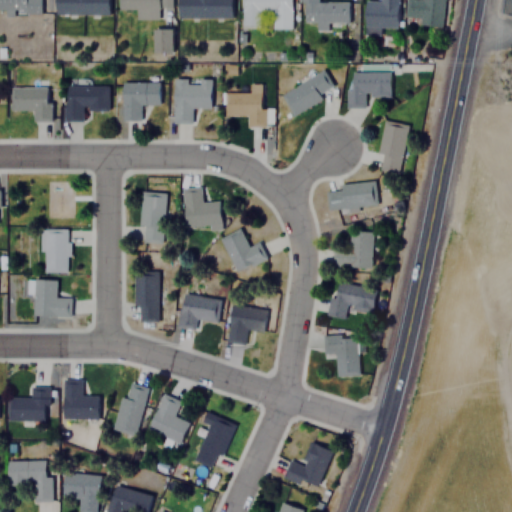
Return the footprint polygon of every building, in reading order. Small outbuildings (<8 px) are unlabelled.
[(38,0),(0,0),(0,13),(39,13),(38,0)] [(53,0),(53,13),(107,14),(107,0),(53,0)] [(116,0),(116,9),(133,9),(133,19),(157,19),(157,0),(116,0)] [(230,18),(230,0),(176,0),(176,17),(230,18)] [(240,0),(240,25),(259,25),(259,11),(290,11),(290,0),(240,0)] [(317,1),(317,0),(300,0),(300,22),(347,22),(347,1),(317,1)] [(363,0),(363,27),(396,27),(396,0),(363,0)] [(441,0),(405,0),(406,18),(416,18),(416,25),(442,25),(441,0)] [(173,51),(173,28),(153,28),(153,51),(173,51)] [(236,64),(224,64),(224,74),(236,74),(236,64)] [(333,90),(322,69),(281,93),(292,113),(333,90)] [(388,96),(388,72),(346,72),(346,108),(364,108),(364,96),(388,96)] [(171,123),(191,123),(191,108),(209,108),(209,78),(171,78),(171,123)] [(157,105),(157,81),(120,81),(120,120),(139,120),(139,105),(157,105)] [(106,111),(106,85),(63,85),(63,121),(81,121),(81,111),(106,111)] [(31,120),(49,120),(49,86),(9,86),(9,110),(31,110),(31,120)] [(222,91),(222,115),(244,115),(245,127),(263,127),(263,91),(222,91)] [(405,124),(381,120),(374,169),(398,173),(405,124)] [(375,204),(372,181),(324,188),(328,211),(375,204)] [(219,230),(218,201),(200,201),(200,188),(180,188),(181,230),(219,230)] [(140,192),(138,242),(161,243),(163,192),(140,192)] [(66,272),(66,228),(41,228),(41,272),(66,272)] [(233,273),(264,260),(256,242),(246,247),(238,228),(218,237),(233,273)] [(371,232),(347,231),(347,249),(332,248),(332,266),(370,267),(371,232)] [(133,273),(133,321),(157,321),(157,273),(133,273)] [(55,280),(26,279),(26,295),(30,295),(30,315),(67,316),(68,297),(54,297),(55,280)] [(374,288),(332,280),(325,316),(343,319),(345,308),(370,313),(374,288)] [(218,300),(182,293),(175,325),(193,329),(195,319),(214,322),(218,300)] [(262,332),(265,309),(230,304),(224,341),(243,344),(245,330),(262,332)] [(334,376),(357,375),(355,337),(324,339),(325,353),(333,353),(334,376)] [(97,419),(97,395),(81,395),(81,380),(61,380),(61,419),(97,419)] [(112,429),(134,435),(147,387),(125,381),(112,429)] [(46,422),(47,387),(29,387),(29,398),(6,397),(6,421),(46,422)] [(179,401),(160,393),(146,431),(179,444),(188,421),(173,415),(179,401)] [(216,469),(233,422),(207,413),(190,459),(216,469)] [(300,465),(287,460),(281,478),(314,490),(329,449),(308,442),(300,465)] [(5,460),(5,483),(30,483),(30,502),(50,502),(50,460),(5,460)] [(76,511),(96,511),(98,474),(61,472),(60,495),(77,496),(76,511)] [(104,511),(122,511),(123,511),(126,511),(145,511),(151,495),(112,484),(104,511)] [(299,511),(300,509),(278,502),(275,511),(299,511)]
